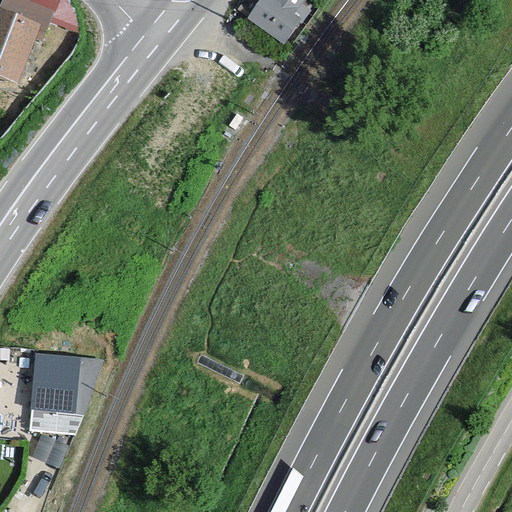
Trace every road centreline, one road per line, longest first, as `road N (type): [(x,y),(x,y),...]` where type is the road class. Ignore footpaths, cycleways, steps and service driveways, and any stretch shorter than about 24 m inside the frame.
road 1 (motorway): [(511,127),(419,269),(288,511)]
road 2 (motorway): [(349,511),(511,224)]
road 3 (primary): [(0,241),(152,40)]
